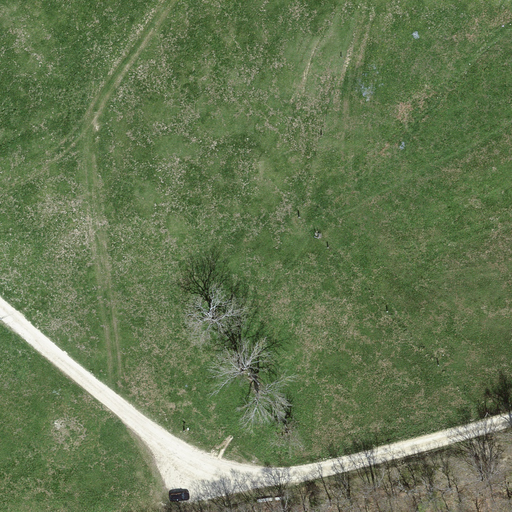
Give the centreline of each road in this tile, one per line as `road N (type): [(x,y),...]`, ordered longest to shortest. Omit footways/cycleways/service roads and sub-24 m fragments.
road 1 (track): [(0,304),(152,433),(227,468),(320,468),(511,418)]
road 2 (track): [(123,408),(94,166),(100,112),(117,71),(166,0)]
